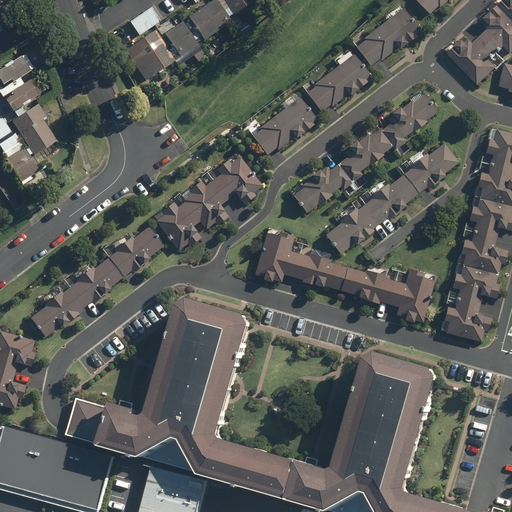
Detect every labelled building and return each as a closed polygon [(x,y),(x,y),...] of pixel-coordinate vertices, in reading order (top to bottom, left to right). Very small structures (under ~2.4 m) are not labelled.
[(185,26),(196,42),(201,38),(204,43),(231,23),(214,0),(189,19),(191,22),(185,26)] [(239,0),(246,9),(258,0),(257,0),(239,0)] [(416,0),(432,16),(440,8),(442,9),(451,0),(416,0)] [(449,56),(479,87),(498,70),(490,61),(505,48),(511,55),(511,54),(511,0),(507,0),(485,21),(488,24),(485,27),(488,31),(474,45),(470,41),(466,45),(464,42),(449,56)] [(150,9),(129,23),(138,37),(160,23),(150,9)] [(402,10),(363,41),(365,43),(355,50),(370,69),(379,62),(380,63),(397,50),(399,52),(417,37),(416,35),(420,33),(402,10)] [(180,19),(161,32),(180,60),(198,47),(180,19)] [(124,33),(115,38),(145,82),(174,62),(154,32),(133,46),(124,33)] [(12,87),(34,71),(23,56),(0,72),(0,87),(0,88),(9,82),(12,87)] [(353,56),(314,86),(315,88),(306,96),(320,115),(329,107),(331,109),(347,96),(349,98),(368,83),(366,81),(370,78),(353,56)] [(510,93),(511,93),(511,66),(506,65),(500,88),(510,91),(510,93)] [(36,80),(2,99),(11,115),(45,96),(36,80)] [(292,196),(306,214),(317,205),(318,206),(332,195),(331,194),(340,187),(343,191),(362,175),(359,172),(368,165),(369,167),(384,156),(382,154),(392,147),(394,150),(405,142),(402,139),(411,132),(412,134),(427,122),(425,121),(436,112),(423,95),(413,104),(411,101),(392,115),(395,119),(382,130),(380,129),(370,137),(368,135),(358,143),(357,142),(348,148),(353,154),(330,172),(326,167),(320,171),(319,170),(301,184),(304,187),(292,196)] [(299,99),(260,129),(262,131),(252,139),(267,158),(276,150),(277,152),(294,139),(295,141),(314,126),(312,124),(316,121),(299,99)] [(36,103),(10,122),(36,159),(62,140),(36,103)] [(0,116),(0,146),(5,153),(18,144),(0,116)] [(447,323),(445,334),(481,342),(483,331),(487,332),(490,317),(477,315),(481,295),(496,298),(499,285),(495,284),(500,264),(504,265),(507,250),(494,247),(498,228),(511,230),(511,216),(511,217),(511,216),(511,181),(511,175),(511,134),(495,131),(493,140),(489,139),(485,154),(492,155),(488,174),(480,173),(477,187),(481,188),(477,208),(472,207),(469,221),(475,223),(471,242),(463,240),(460,255),(464,256),(460,275),(455,274),(452,288),(459,290),(455,309),(447,307),(444,322),(447,323)] [(411,169),(403,175),(418,194),(458,163),(443,144),(428,156),(426,154),(410,167),(411,169)] [(22,146),(4,158),(21,183),(39,171),(22,146)] [(263,191),(235,155),(150,222),(176,256),(199,239),(192,231),(202,223),(209,232),(228,217),(219,206),(233,195),(243,207),(263,191)] [(341,223),(325,235),(340,254),(418,195),(403,175),(389,186),(387,184),(370,197),(371,199),(357,210),(356,209),(339,222),(341,223)] [(95,307),(113,293),(111,290),(129,276),(132,279),(167,253),(148,227),(134,238),(129,231),(108,247),(113,254),(90,270),(85,264),(41,296),(48,306),(32,318),(47,338),(58,329),(60,332),(81,317),(79,314),(93,304),(95,307)] [(406,284),(290,253),(294,237),(267,229),(263,242),(254,276),(281,284),(283,277),(396,307),(394,315),(424,323),(437,277),(410,270),(406,284)] [(469,511),(407,494),(405,490),(437,380),(431,370),(375,354),(364,359),(333,469),(328,472),(220,441),(218,436),(249,327),(243,316),(199,303),(188,300),(177,306),(163,356),(156,381),(146,415),(141,418),(134,416),(135,411),(132,410),(133,404),(128,403),(121,401),(119,407),(111,404),(110,409),(77,399),(66,436),(98,445),(98,447),(140,460),(174,440),(180,442),(199,476),(322,511),(329,511),(362,494),(367,495),(375,511),(504,511),(505,511),(494,508),(492,511),(469,511)] [(11,381),(16,363),(17,362),(30,366),(34,351),(28,350),(31,341),(0,332),(0,406),(14,411),(17,402),(19,402),(25,384),(11,381)] [(102,511),(117,453),(0,425),(0,489),(93,511),(102,511)] [(141,511),(199,511),(207,481),(153,468),(141,511)]
